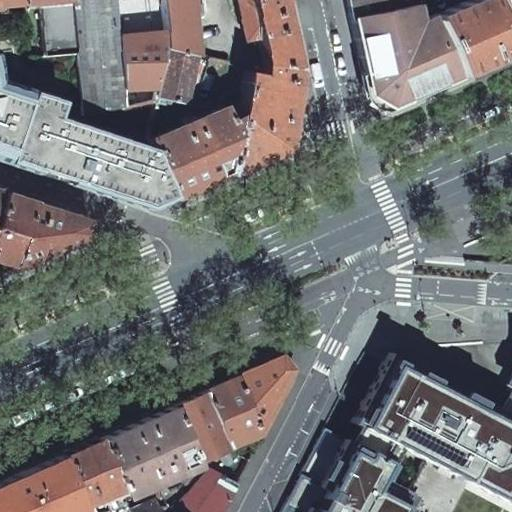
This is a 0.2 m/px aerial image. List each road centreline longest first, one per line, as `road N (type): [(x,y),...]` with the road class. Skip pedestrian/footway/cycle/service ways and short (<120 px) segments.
road 1 (secondary): [(0,379),(363,213)]
road 2 (residential): [(247,511),(369,272)]
road 3 (residential): [(314,0),(363,213)]
road 4 (secondary): [(363,213),(511,149)]
road 5 (residential): [(511,290),(369,272)]
